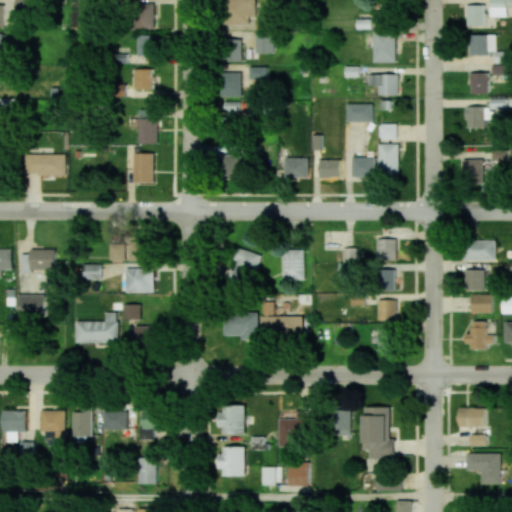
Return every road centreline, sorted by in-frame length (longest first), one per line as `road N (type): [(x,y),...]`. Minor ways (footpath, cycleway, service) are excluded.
road 1 (residential): [(188,511),(189,0)]
road 2 (residential): [(0,211),(511,211)]
road 3 (residential): [(431,511),(431,0)]
road 4 (residential): [(0,373),(511,373)]
